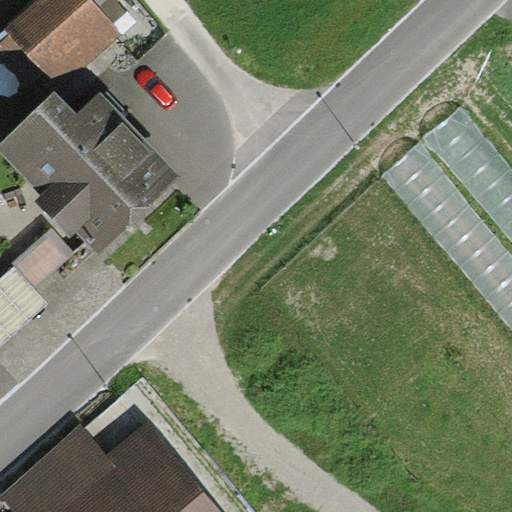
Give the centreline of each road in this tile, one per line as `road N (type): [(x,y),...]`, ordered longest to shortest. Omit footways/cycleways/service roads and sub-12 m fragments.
road 1 (tertiary): [(0,431),(462,0)]
road 2 (track): [(292,158),(165,0)]
